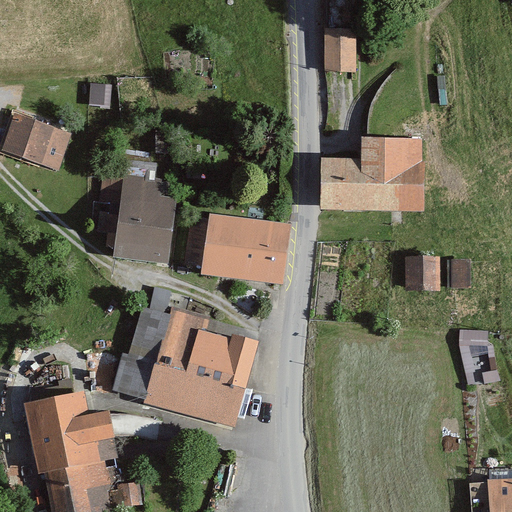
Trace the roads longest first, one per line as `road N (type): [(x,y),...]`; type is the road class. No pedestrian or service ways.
road 1 (unclassified): [(301,0),(306,236),(289,341),(295,511)]
road 2 (track): [(289,341),(170,283),(93,257),(0,170)]
